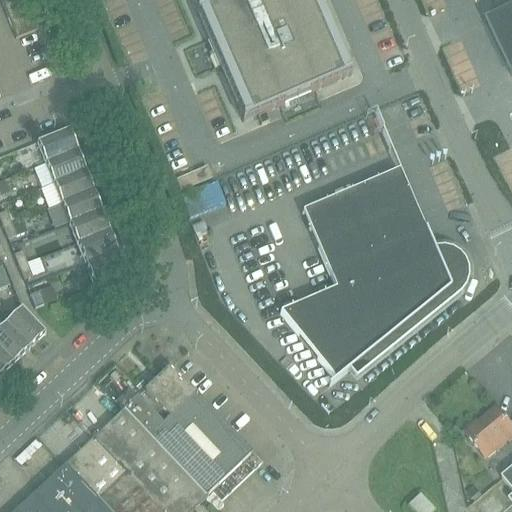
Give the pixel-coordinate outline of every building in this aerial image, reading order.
[(29,9),(25,0),(19,0),(2,7),(7,18),(29,9)] [(188,0),(242,124),(351,77),(317,0),(188,0)] [(33,20),(29,9),(7,18),(11,29),(33,20)] [(511,10),(499,17),(486,24),(488,28),(489,28),(510,73),(509,73),(511,78),(511,77),(511,10)] [(38,32),(33,20),(11,29),(15,41),(38,32)] [(77,153),(69,132),(37,145),(45,166),(77,153)] [(85,173),(77,153),(45,166),(53,186),(85,173)] [(424,232),(397,170),(397,171),(397,170),(398,173),(302,214),(335,291),(279,315),(334,383),(327,389),(328,390),(349,372),(356,380),(460,296),(465,288),(467,280),(467,272),(464,264),(458,256),(444,251),(443,251),(434,252),(425,232),(424,232)] [(94,194),(85,173),(53,186),(61,207),(94,194)] [(192,175),(176,181),(180,191),(181,193),(197,186),(196,184),(192,175)] [(101,214),(94,194),(61,207),(69,227),(101,214)] [(6,213),(0,215),(0,223),(2,230),(11,226),(6,213)] [(109,234),(101,214),(69,227),(77,246),(109,234)] [(16,239),(11,226),(2,230),(7,242),(16,239)] [(117,254),(109,234),(77,246),(85,267),(117,254)] [(22,254),(13,257),(18,270),(27,266),(22,254)] [(126,274),(117,254),(85,267),(93,287),(126,274)] [(32,279),(27,266),(18,270),(23,282),(32,279)] [(2,270),(0,270),(0,291),(9,288),(2,270)] [(38,294),(29,297),(35,311),(44,307),(38,294)] [(21,311),(5,326),(29,351),(45,336),(21,311)] [(29,351),(5,326),(0,330),(0,352),(13,366),(29,351)] [(0,378),(13,366),(0,352),(0,378)] [(169,370),(144,394),(161,412),(154,419),(163,429),(196,397),(192,393),(194,391),(186,383),(184,385),(169,370)] [(123,413),(205,501),(252,457),(196,397),(163,429),(154,419),(139,403),(143,400),(140,397),(123,413)] [(477,425),(464,436),(485,462),(511,439),(511,429),(496,410),(494,411),(496,413),(479,427),(477,425)] [(192,511),(205,501),(123,413),(93,441),(156,507),(150,511),(192,511)] [(150,511),(156,507),(93,441),(64,468),(105,511),(150,511)] [(252,457),(212,496),(220,504),(260,466),(252,457)] [(105,511),(64,468),(18,511),(105,511)] [(511,511),(511,471),(501,480),(511,493),(511,511)] [(407,508),(411,511),(434,511),(419,496),(407,508)]
